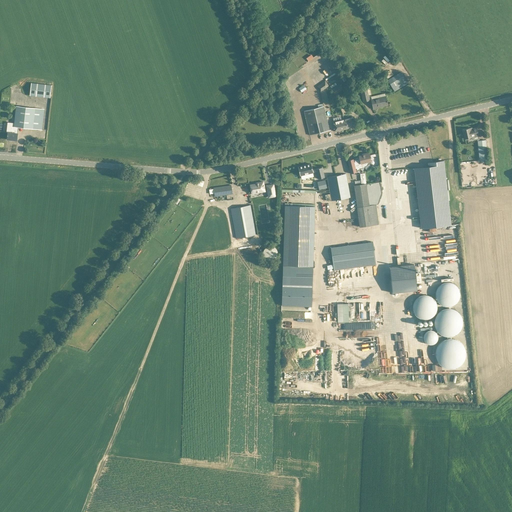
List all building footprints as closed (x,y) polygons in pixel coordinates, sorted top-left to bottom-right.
[(312,62),(304,68),(309,75),(317,69),(312,62)] [(343,82),(346,80),(340,69),(325,79),(326,80),(338,73),(343,82)] [(407,83),(405,79),(400,72),(387,80),(394,91),(407,83)] [(328,86),(325,80),(316,86),(320,91),(328,86)] [(50,98),(51,85),(31,83),(30,96),(50,98)] [(343,89),(340,85),(339,83),(330,89),(335,95),(343,89)] [(366,87),(360,89),(363,101),(369,99),(366,87)] [(371,99),(372,104),(373,109),(381,107),(380,106),(387,104),(385,95),(371,99)] [(42,130),(42,125),(44,109),(16,105),(14,122),(12,122),(11,132),(8,132),(7,139),(16,140),(17,133),(18,127),(42,130)] [(329,130),(328,126),(323,106),(304,110),(310,135),(329,130)] [(336,131),(346,129),(344,118),(341,119),(340,116),(333,118),(333,121),(336,131)] [(353,116),(344,118),(346,129),(356,126),(353,116)] [(478,136),(476,128),(472,129),(471,128),(463,130),(465,139),(478,136)] [(478,141),(479,161),(487,160),(485,140),(478,141)] [(353,159),(348,160),(351,174),(356,172),(355,169),(357,169),(357,170),(361,169),(360,168),(364,167),(364,166),(366,165),(367,165),(367,164),(367,163),(367,162),(371,161),(370,158),(370,155),(369,153),(366,154),(359,156),(359,157),(354,159),(355,162),(354,162),(353,159)] [(311,164),(298,167),(300,176),(313,172),(311,164)] [(322,168),(316,169),(312,170),(313,172),(316,172),(318,178),(324,177),(322,168)] [(346,174),(327,177),(331,200),(350,197),(346,174)] [(325,180),(317,182),(319,190),(327,188),(325,180)] [(259,183),(250,185),(252,194),(256,193),(256,192),(265,191),(263,182),(259,182),(259,183)] [(356,201),(359,218),(360,227),(379,224),(376,204),(378,204),(382,193),(380,182),(354,186),(356,201)] [(273,184),(267,185),(268,193),(271,193),(271,197),(275,196),(273,184)] [(231,185),(213,188),(215,196),(232,194),(231,185)] [(236,238),(241,237),(257,235),(251,205),(231,209),(236,238)] [(312,306),(313,266),(315,206),(285,205),(282,306),(312,306)] [(376,264),(373,242),(330,247),(334,270),(376,264)] [(263,252),(263,253),(263,254),(263,255),(263,256),(264,257),(264,258),(265,258),(265,259),(266,259),(267,260),(268,260),(269,260),(269,261),(270,261),(271,261),(272,260),(273,260),(274,260),(274,259),(275,259),(275,258),(276,258),(276,257),(277,257),(277,256),(277,255),(278,254),(278,253),(278,252),(277,252),(277,251),(277,250),(276,249),(276,248),(275,248),(275,247),(274,247),(273,246),(272,246),(271,246),(270,246),(269,246),(268,246),(267,246),(267,247),(266,247),(265,247),(265,248),(264,248),(264,249),(263,250),(263,251),(263,252)] [(414,264),(390,267),(393,293),(417,290),(414,264)] [(435,293),(435,294),(435,296),(436,297),(436,299),(437,300),(438,302),(439,303),(440,304),(441,305),(443,305),(444,306),(446,306),(447,307),(449,306),(450,306),(452,306),(453,305),(455,304),(456,303),(457,302),(458,301),(459,299),(459,298),(460,296),(460,295),(460,293),(460,292),(459,290),(459,289),(458,287),(457,286),(456,285),(454,284),(453,283),(452,283),(450,282),(449,282),(447,282),(445,282),(444,282),(442,283),(441,284),(440,285),(439,286),(438,287),(437,288),(436,290),(436,291),(435,293)] [(412,305),(412,306),(412,308),(413,310),(413,311),(414,312),(414,314),(415,315),(416,316),(418,317),(419,318),(420,319),(422,319),(423,319),(425,319),(426,319),(428,319),(430,318),(431,318),(432,317),(433,316),(434,314),(435,313),(436,311),(436,310),(437,308),(437,307),(437,305),(436,304),(436,302),(435,301),(434,299),(433,298),(432,297),(431,296),(429,296),(428,295),(426,295),(425,295),(423,295),(421,295),(420,296),(419,296),(417,297),(416,298),(415,299),(414,301),(413,302),(413,303),(412,305)] [(349,322),(349,303),(337,303),(337,322),(349,322)] [(434,320),(434,322),(434,323),(434,325),(435,327),(435,328),(436,330),(437,331),(438,333),(440,334),(441,335),(443,335),(444,336),(446,336),(447,337),(449,337),(451,336),(452,336),(454,335),(456,335),(457,334),(458,333),(459,331),(460,330),(461,329),(462,327),(462,325),(463,324),(463,322),(463,320),(462,319),(462,317),(461,316),(460,314),(459,313),(458,312),(457,311),(455,310),(454,309),(452,309),(450,308),(449,308),(447,308),(445,308),(444,309),(442,310),(441,310),(439,311),(438,313),(437,314),(436,315),(435,317),(435,318),(434,320)] [(423,336),(423,337),(423,338),(423,339),(424,340),(424,342),(425,342),(426,343),(427,344),(428,344),(430,345),(431,345),(432,345),(433,344),(434,344),(435,343),(436,342),(437,341),(437,340),(438,339),(438,338),(438,336),(438,335),(437,334),(437,333),(436,332),(435,331),(434,331),(433,330),(431,330),(430,330),(429,330),(428,330),(427,331),(426,332),(425,332),(424,333),(424,335),(423,336)] [(435,352),(435,354),(436,356),(436,357),(436,359),(437,361),(438,362),(439,363),(440,365),(442,366),(443,367),(445,368),(446,368),(448,369),(450,369),(451,369),(453,369),(455,368),(456,368),(458,367),(459,366),(461,365),(462,364),(463,362),(464,361),(465,359),(465,357),(466,356),(466,354),(466,352),(465,351),(465,349),(464,347),(464,346),(463,344),(461,343),(460,342),(459,341),(457,340),(456,339),(454,339),(452,338),(450,338),(449,339),(447,339),(445,339),(444,340),(442,341),(441,342),(440,343),(438,344),(437,346),(437,347),(436,349),(436,351),(435,352)]
